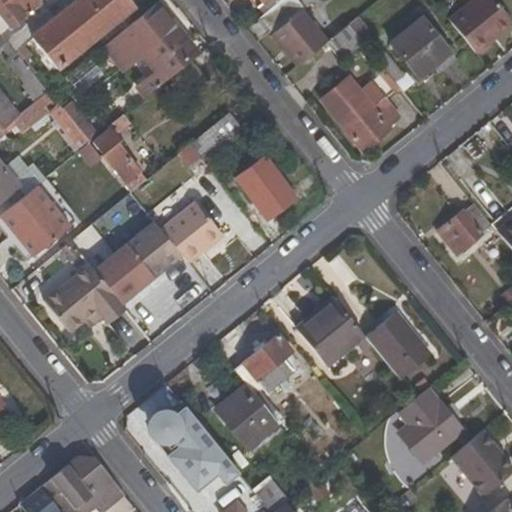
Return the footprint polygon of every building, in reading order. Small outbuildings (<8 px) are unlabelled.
[(0,0),(0,36),(5,43),(43,11),(34,0),(0,0)] [(122,0),(79,0),(52,22),(43,11),(5,43),(14,53),(32,39),(55,67),(129,8),(122,0)] [(303,9),(295,0),(279,0),(256,19),(295,67),(325,43),(299,12),(303,9)] [(511,24),(492,0),(472,0),(448,20),(475,54),(511,24)] [(157,73),(138,88),(144,97),(168,77),(173,74),(170,70),(191,51),(155,6),(103,47),(122,70),(142,54),(157,73)] [(356,36),(366,29),(356,17),(347,25),(356,36)] [(417,78),(448,53),(420,19),(389,44),(417,78)] [(356,36),(347,25),(325,43),(340,61),(363,44),(356,36)] [(19,86),(33,104),(47,93),(14,53),(5,43),(0,46),(0,56),(22,83),(19,86)] [(383,52),(374,59),(401,92),(410,85),(383,52)] [(180,91),(201,74),(190,59),(173,74),(168,77),(180,91)] [(383,99),(373,108),(358,90),(348,77),(318,100),(360,152),(390,129),(388,126),(398,117),(383,99)] [(383,99),(369,81),(358,90),(373,108),(383,99)] [(0,130),(18,116),(0,94),(0,130)] [(71,102),(60,111),(67,118),(80,135),(86,143),(97,134),(71,102)] [(227,113),(189,144),(203,162),(241,130),(227,113)] [(90,143),(131,192),(147,179),(113,138),(129,125),(121,115),(105,128),(107,131),(90,143)] [(57,126),(71,143),(80,135),(67,118),(57,126)] [(264,155),(233,178),(251,204),(264,195),(271,206),(277,213),(295,199),(264,155)] [(0,197),(14,185),(4,173),(0,176),(0,197)] [(66,226),(34,186),(0,213),(0,219),(29,256),(66,226)] [(130,194),(101,216),(113,232),(142,210),(130,194)] [(251,204),(259,215),(271,206),(264,195),(251,204)] [(192,201),(157,230),(179,257),(183,262),(186,265),(220,236),(192,201)] [(454,255),(490,227),(472,204),(436,232),(454,255)] [(92,269),(120,305),(179,257),(157,230),(151,222),(92,269)] [(511,224),(498,236),(511,254),(511,224)] [(194,291),(187,282),(194,276),(186,265),(183,262),(145,293),(156,307),(174,294),(181,302),(194,291)] [(103,321),(121,307),(120,305),(92,269),(89,266),(43,302),(68,335),(84,322),(96,312),(103,321)] [(498,296),(505,304),(511,298),(511,287),(511,286),(498,296)] [(294,329),(325,367),(363,337),(332,299),(294,329)] [(123,310),(125,312),(149,341),(160,332),(140,306),(137,308),(132,302),(123,310)] [(103,321),(107,326),(125,312),(123,310),(121,307),(103,321)] [(84,322),(89,329),(103,321),(96,312),(84,322)] [(429,356),(393,313),(363,337),(399,381),(429,356)] [(293,353),(278,335),(233,371),(245,386),(277,425),(282,421),(263,395),(292,372),(283,361),(293,353)] [(247,450),(277,425),(245,386),(227,401),(237,413),(225,423),(247,450)] [(422,466),(463,433),(427,388),(413,399),(394,414),(403,426),(395,433),(422,466)] [(227,401),(215,411),(225,423),(237,413),(227,401)] [(155,402),(135,423),(175,461),(195,441),(155,402)] [(511,472),(511,470),(481,432),(449,458),(481,498),(511,472)] [(103,511),(124,496),(92,456),(77,456),(39,487),(59,511),(85,511),(94,505),(98,511),(103,511)] [(300,476),(308,485),(318,476),(311,467),(300,476)] [(274,511),(288,501),(268,476),(251,490),(259,502),(267,511),(274,511)] [(23,511),(59,511),(39,487),(18,504),(23,511)] [(128,511),(134,508),(124,496),(103,511),(128,511)] [(511,511),(511,510),(504,500),(489,511),(511,511)] [(242,511),(234,502),(222,511),(242,511)] [(252,511),(267,511),(259,502),(250,509),(252,511)]
